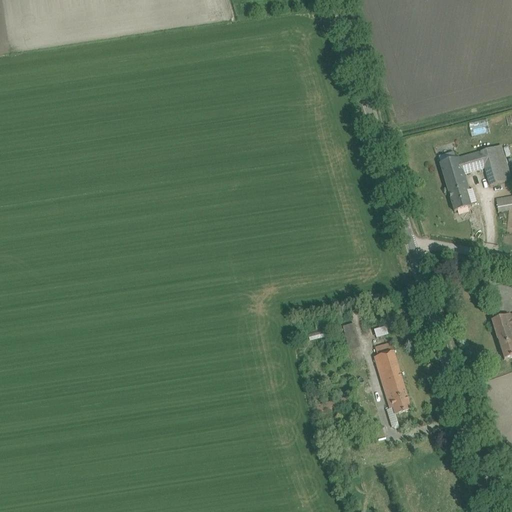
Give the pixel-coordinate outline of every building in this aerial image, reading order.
[(467,126),(470,138),(488,133),(485,121),(467,126)] [(502,146),(456,160),(454,153),(439,157),(441,164),(440,164),(454,213),(471,208),(470,205),(477,203),(473,190),(468,191),(464,175),(485,169),(491,187),(506,182),(505,180),(511,178),(502,146)] [(511,210),(511,197),(496,200),(498,212),(511,210)] [(504,361),(511,358),(511,315),(492,321),(504,361)] [(362,363),(353,325),(343,327),(348,351),(345,352),(348,366),(362,363)] [(372,331),(375,339),(385,336),(383,328),(372,331)] [(395,416),(402,414),(411,411),(391,345),(381,348),(375,349),(377,356),(374,358),(386,399),(390,410),(390,411),(393,410),(395,416)] [(354,407),(350,396),(316,406),(319,418),(354,407)] [(345,422),(345,423),(345,425),(345,426),(346,427),(347,428),(349,428),(350,429),(351,428),(352,428),(353,427),(354,426),(355,425),(355,423),(355,422),(354,421),(353,420),(352,419),(351,419),(350,418),(349,418),(347,419),(346,420),(345,421),(345,422)]
